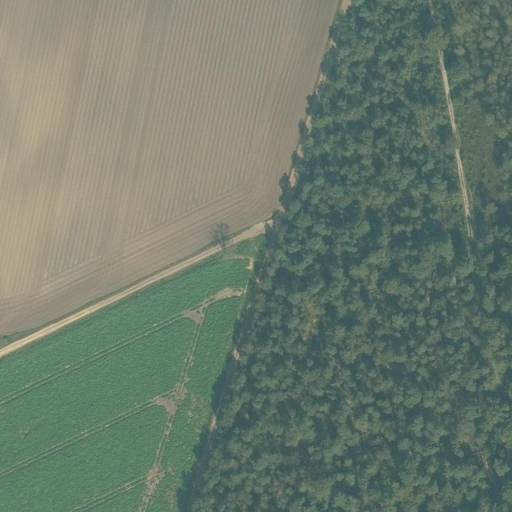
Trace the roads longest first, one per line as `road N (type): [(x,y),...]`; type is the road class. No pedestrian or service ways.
road 1 (track): [(0,352),(279,223)]
road 2 (track): [(347,0),(279,223)]
road 3 (track): [(250,315),(308,308),(473,255)]
road 4 (track): [(250,315),(190,511)]
